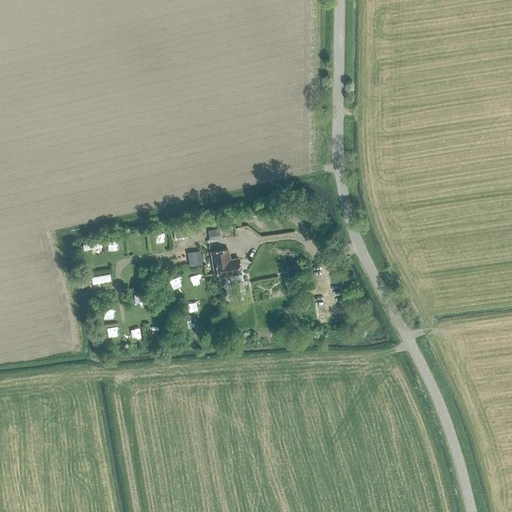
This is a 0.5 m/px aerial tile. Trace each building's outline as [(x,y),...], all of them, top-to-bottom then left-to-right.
[(176,238),(188,236),(186,226),(174,228),(176,238)] [(209,241),(220,239),(219,229),(208,231),(209,241)] [(82,250),(102,247),(101,240),(81,243),(82,250)] [(218,277),(241,273),(238,259),(229,260),(227,249),(211,252),(213,264),(216,263),(218,277)] [(187,253),(189,267),(201,265),(199,251),(187,253)] [(91,275),(92,283),(112,281),(111,273),(91,275)] [(186,320),(186,331),(197,330),(197,320),(186,320)]
